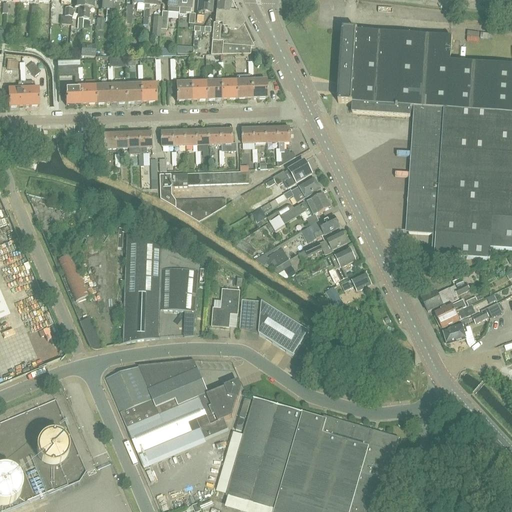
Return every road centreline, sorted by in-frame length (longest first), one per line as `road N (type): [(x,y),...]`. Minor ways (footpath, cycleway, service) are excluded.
road 1 (unclassified): [(84,366),(132,354),(232,349),(314,398),(369,412),(423,405)]
road 2 (residential): [(306,104),(279,112),(0,120)]
road 3 (tertiary): [(433,365),(306,104)]
road 4 (unclassified): [(84,366),(0,152)]
road 5 (unclassified): [(146,511),(84,366)]
